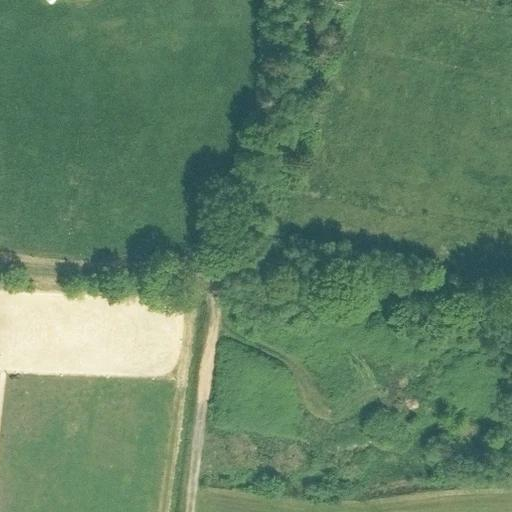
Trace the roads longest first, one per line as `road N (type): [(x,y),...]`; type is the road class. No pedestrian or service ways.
road 1 (track): [(0,263),(293,277),(511,310)]
road 2 (track): [(212,274),(189,511)]
